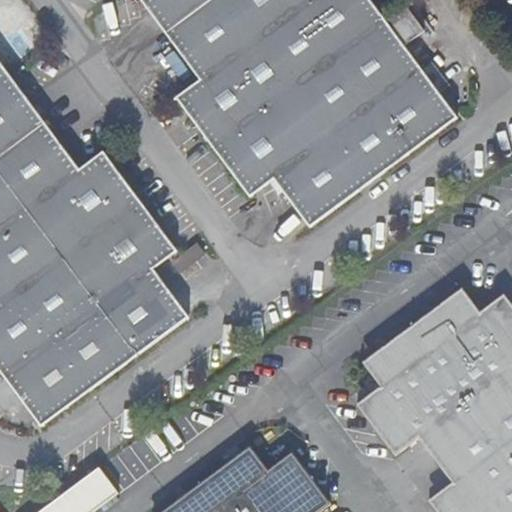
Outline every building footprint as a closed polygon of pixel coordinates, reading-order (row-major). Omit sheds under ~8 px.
[(311,229),(457,119),(368,0),(139,0),(201,83),(177,100),(251,199),(275,182),(311,229)] [(0,370),(44,429),(191,319),(155,272),(179,254),(105,154),(81,172),(0,64),(0,370)] [(511,511),(511,307),(505,297),(481,315),(463,291),(364,367),(382,390),(359,408),(397,459),(420,441),(453,486),(430,504),(436,511),(511,511)] [(325,511),(333,506),(295,456),(270,473),(253,449),(168,511),(325,511)] [(104,464),(36,511),(95,511),(124,492),(104,464)]
